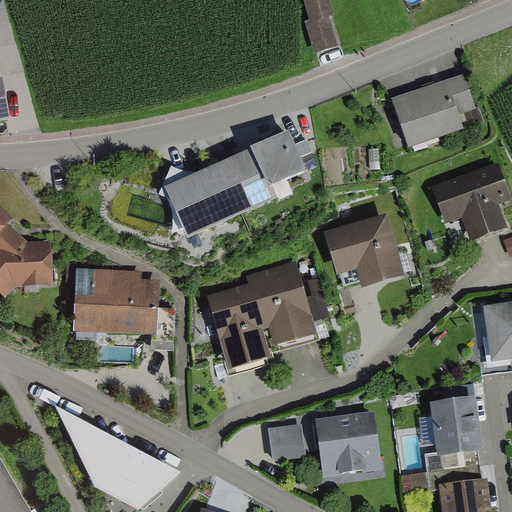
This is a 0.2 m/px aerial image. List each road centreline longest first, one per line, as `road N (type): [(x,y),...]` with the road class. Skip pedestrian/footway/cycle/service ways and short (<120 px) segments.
road 1 (residential): [(0,157),(239,119),(511,12)]
road 2 (track): [(176,443),(184,424),(181,293),(145,265),(62,228),(17,169)]
road 3 (residential): [(16,361),(301,511)]
road 4 (residential): [(16,361),(19,393),(78,511)]
road 5 (residential): [(507,511),(492,389)]
